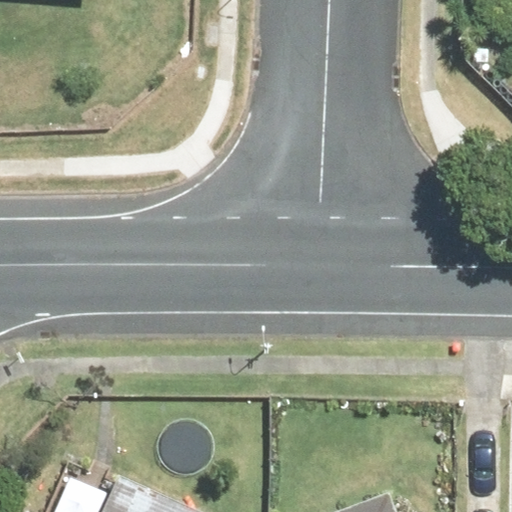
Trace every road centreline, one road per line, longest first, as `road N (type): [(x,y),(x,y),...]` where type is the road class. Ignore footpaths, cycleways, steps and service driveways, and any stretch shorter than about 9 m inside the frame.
road 1 (tertiary): [(316,259),(0,268)]
road 2 (residential): [(324,0),(316,259)]
road 3 (tertiary): [(511,266),(316,259)]
